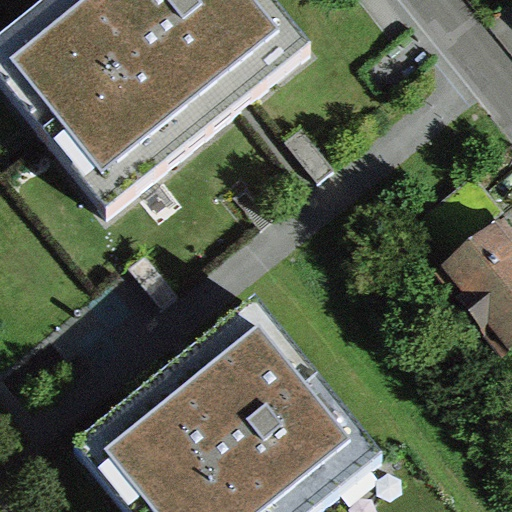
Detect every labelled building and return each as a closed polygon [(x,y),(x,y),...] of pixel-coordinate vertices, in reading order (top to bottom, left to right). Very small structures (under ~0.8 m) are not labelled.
[(309,61),(259,0),(69,0),(0,56),(0,90),(108,224),(309,61)] [(302,136),(289,146),(316,182),(329,172),(302,136)] [(438,272),(503,362),(511,355),(511,247),(499,229),(438,272)] [(146,261),(130,273),(154,304),(170,293),(146,261)] [(322,511),(376,468),(253,316),(78,457),(121,511),(322,511)]
